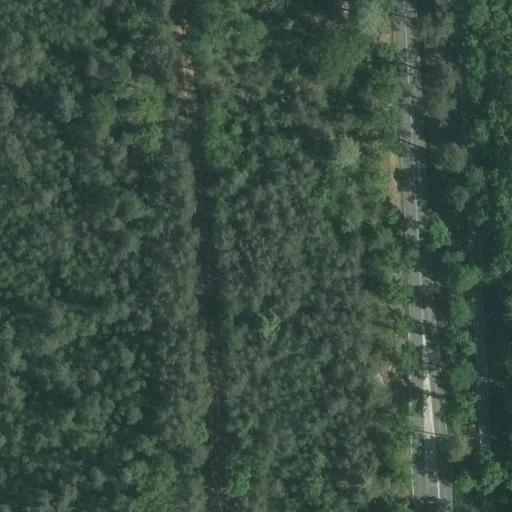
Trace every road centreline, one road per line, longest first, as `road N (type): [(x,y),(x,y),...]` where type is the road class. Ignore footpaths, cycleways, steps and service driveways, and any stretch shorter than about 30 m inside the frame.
road 1 (track): [(221,511),(183,0)]
road 2 (secondary): [(433,511),(403,0)]
